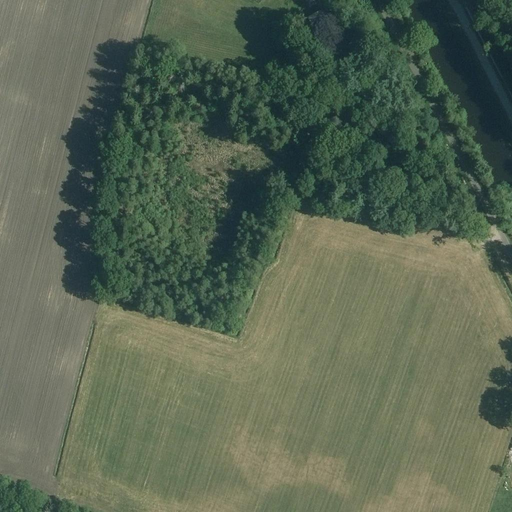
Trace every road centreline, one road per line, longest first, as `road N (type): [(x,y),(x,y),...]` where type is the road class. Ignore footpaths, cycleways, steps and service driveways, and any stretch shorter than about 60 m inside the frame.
road 1 (unclassified): [(511,256),(378,0)]
road 2 (track): [(511,111),(454,0)]
